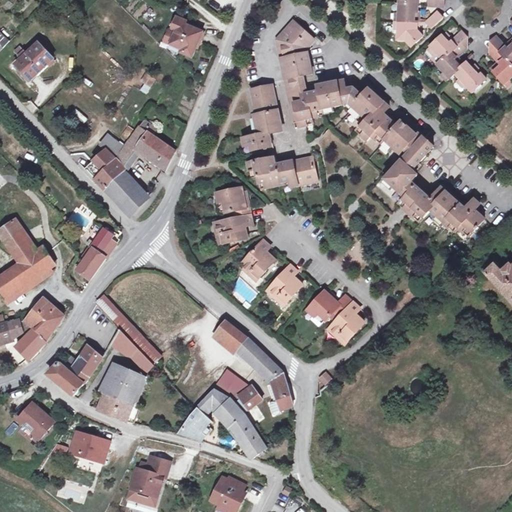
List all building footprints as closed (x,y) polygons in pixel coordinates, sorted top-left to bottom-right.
[(418,23),(419,5),(400,4),(399,14),(399,22),(418,23)] [(432,29),(444,19),(438,13),(427,23),(432,29)] [(177,30),(181,22),(187,25),(188,23),(177,18),(173,28),(177,30)] [(181,53),(193,58),(204,32),(187,25),(181,22),(177,30),(176,33),(171,45),(183,50),(181,53)] [(300,128),(282,42),(297,25),(294,22),(278,41),(296,129),(300,128)] [(423,37),(417,31),(418,23),(399,22),(399,31),(399,33),(407,33),(406,41),(412,47),(423,37)] [(387,180),(395,188),(406,198),(400,205),(416,220),(420,215),(424,219),(431,211),(437,216),(446,224),(445,225),(451,230),(455,225),(465,234),(469,229),(473,233),(486,219),(476,211),(481,205),(475,200),(466,210),(442,188),(431,200),(412,183),(418,176),(413,171),(434,148),(419,134),(417,136),(402,123),(398,127),(384,115),(390,108),(370,90),(364,98),(354,89),(347,91),(345,82),(306,90),(304,77),(313,75),(308,49),(315,41),(297,25),(282,42),(300,128),(308,126),(307,120),(320,117),(319,111),(350,104),(354,108),(362,116),(368,121),(362,128),(366,132),(362,136),(368,142),(372,137),(378,142),(382,137),(401,155),(405,150),(410,155),(387,180)] [(0,51),(10,41),(0,31),(0,51)] [(164,42),(171,45),(176,33),(169,31),(164,42)] [(443,60),(462,43),(468,38),(463,33),(452,42),(445,34),(431,47),(437,53),(443,60)] [(511,42),(506,48),(497,37),(491,43),(496,48),(511,65),(511,42)] [(464,66),(457,59),(468,49),(463,43),(443,60),(438,65),(445,73),(450,79),(456,74),(464,66)] [(22,60),(16,65),(32,81),(54,60),(39,44),(27,55),(22,60)] [(443,60),(437,53),(431,47),(426,52),(438,65),(443,60)] [(15,53),(22,60),(27,55),(21,48),(15,53)] [(511,78),(511,65),(496,48),(490,53),(500,64),(492,71),(505,85),(511,79),(511,78)] [(487,80),(474,67),(472,69),(467,63),(464,66),(456,74),(461,79),(466,86),(473,93),(487,80)] [(450,79),(445,73),(442,75),(448,82),(450,79)] [(146,74),(142,81),(151,87),(155,80),(146,74)] [(466,86),(461,79),(458,82),(464,88),(466,86)] [(253,152),(263,149),(271,148),(268,135),(283,131),(273,86),(252,90),(257,116),(255,116),(259,136),(244,139),(245,147),(251,146),(253,152)] [(362,116),(354,108),(351,111),(359,119),(362,116)] [(101,146),(106,151),(128,170),(141,153),(167,171),(177,153),(153,136),(158,130),(145,121),(126,148),(109,136),(101,146)] [(93,162),(85,170),(105,191),(122,175),(128,170),(106,151),(93,162)] [(318,181),(313,158),(275,167),(273,159),(249,165),(251,172),(257,171),(260,184),(266,183),(267,189),(285,185),(285,183),(290,182),(291,188),(307,185),(307,183),(318,181)] [(122,175),(105,191),(132,218),(147,201),(122,175)] [(395,188),(387,180),(384,184),(392,192),(395,188)] [(253,225),(252,216),(250,208),(247,209),(244,193),(243,189),(217,194),(219,203),(224,202),(226,212),(226,213),(232,212),(234,220),(216,223),(218,236),(222,236),(224,244),(249,239),(246,227),(253,225)] [(256,222),(269,219),(267,212),(254,215),(256,222)] [(446,224),(437,216),(434,220),(442,227),(445,225),(446,224)] [(0,233),(0,234),(21,264),(37,252),(16,222),(0,233)] [(78,271),(92,280),(120,240),(105,228),(95,243),(91,248),(90,249),(89,248),(82,258),(85,261),(78,271)] [(91,239),(87,245),(91,248),(95,243),(91,239)] [(260,279),(276,261),(267,252),(272,248),(265,241),(241,267),(251,276),(254,273),(260,279)] [(21,264),(20,265),(32,283),(51,269),(50,267),(54,263),(44,248),(37,252),(21,264)] [(511,266),(511,265),(505,270),(496,260),(484,271),(511,303),(511,266)] [(20,265),(0,278),(0,294),(5,302),(32,283),(20,265)] [(287,303),(304,286),(294,277),(299,272),(292,266),(268,292),(278,301),(281,298),(287,303)] [(260,279),(254,273),(251,276),(257,282),(260,279)] [(365,323),(356,315),(361,309),(355,303),(347,296),(341,302),(339,304),(329,295),(326,292),(308,311),(315,318),(319,314),(326,321),(327,322),(331,317),(337,322),(329,330),(339,339),(342,336),(348,342),(365,323)] [(341,302),(331,292),(329,295),(339,304),(341,302)] [(287,303),(281,298),(278,301),(284,307),(287,303)] [(26,321),(25,322),(36,331),(57,310),(46,300),(32,318),(27,315),(24,320),(26,321)] [(57,310),(36,331),(47,342),(51,337),(63,321),(65,317),(57,310)] [(326,321),(319,314),(315,318),(322,324),(326,321)] [(6,324),(0,325),(0,343),(10,340),(19,332),(26,340),(17,348),(30,361),(38,354),(40,351),(47,342),(36,331),(25,322),(19,321),(6,324)] [(237,350),(247,338),(227,322),(217,334),(237,350)] [(121,351),(131,341),(122,331),(112,345),(121,351)] [(348,342),(342,336),(339,339),(345,345),(348,342)] [(284,373),(268,356),(258,347),(247,338),(237,350),(272,381),(272,382),(273,386),(278,400),(278,401),(282,411),(294,407),(288,386),(284,373)] [(155,366),(131,341),(121,351),(128,356),(132,356),(148,373),(155,366)] [(91,378),(103,359),(90,348),(79,364),(72,358),(66,364),(64,363),(62,366),(59,365),(50,375),(57,382),(75,396),(91,378)] [(133,405),(143,377),(115,364),(101,392),(106,394),(100,411),(126,423),(133,405)] [(234,401),(249,387),(228,370),(216,386),(234,401)] [(332,379),(327,374),(321,379),(326,385),(332,379)] [(245,416),(239,407),(231,400),(214,390),(198,408),(199,409),(190,418),(183,428),(181,435),(198,440),(207,428),(212,422),(207,416),(213,410),(230,428),(253,459),(267,449),(253,427),(245,416)] [(251,410),(262,401),(263,401),(255,390),(242,400),(249,410),(251,410)] [(254,414),(265,406),(262,401),(251,410),(254,414)] [(282,411),(278,401),(272,403),(271,406),(273,414),(276,416),(283,414),(282,411)] [(34,404),(19,420),(25,425),(29,424),(36,430),(33,432),(42,440),(46,435),(49,434),(49,432),(56,423),(34,404)] [(133,424),(140,408),(133,405),(126,423),(133,424)] [(202,441),(211,431),(207,428),(198,440),(202,441)] [(105,464),(111,442),(78,432),(71,454),(81,457),(81,455),(96,459),(95,461),(105,464)] [(59,445),(56,453),(66,456),(68,448),(59,445)] [(129,499),(148,505),(152,493),(159,495),(164,478),(167,479),(172,463),(151,457),(149,465),(143,464),(138,478),(136,478),(129,499)] [(246,486),(230,478),(227,485),(222,482),(212,501),(221,506),(222,506),(223,504),(230,507),(229,509),(234,511),(238,511),(245,498),(241,497),(246,486)] [(152,493),(148,505),(156,507),(159,495),(152,493)]
